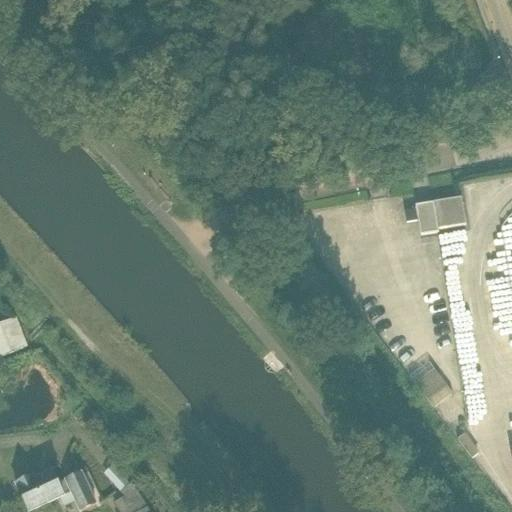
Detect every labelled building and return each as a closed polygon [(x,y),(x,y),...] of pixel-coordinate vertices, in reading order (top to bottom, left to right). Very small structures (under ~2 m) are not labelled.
[(465,227),(460,200),(415,208),(420,238),(438,235),(438,232),(465,227)] [(0,325),(0,358),(0,359),(27,349),(15,319),(0,325)] [(426,402),(445,388),(433,372),(414,387),(426,402)] [(117,445),(109,436),(97,446),(105,455),(117,445)] [(471,460),(477,455),(464,437),(457,441),(471,460)] [(26,511),(34,511),(59,500),(64,509),(74,504),(77,511),(85,511),(97,507),(81,474),(64,482),(64,483),(59,486),(52,471),(34,480),(33,476),(14,485),(26,511)] [(124,498),(114,505),(118,511),(147,511),(147,510),(147,509),(131,485),(120,493),(124,498)]
